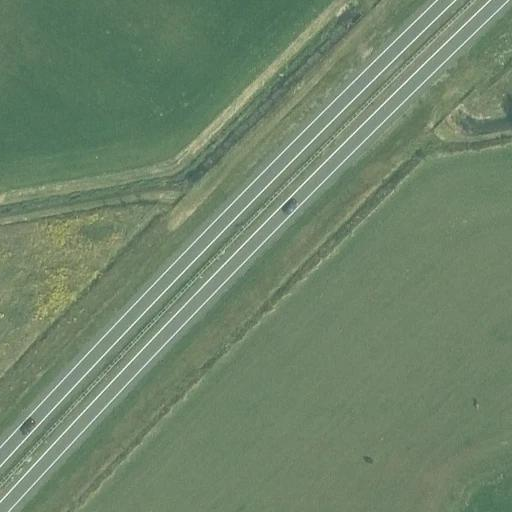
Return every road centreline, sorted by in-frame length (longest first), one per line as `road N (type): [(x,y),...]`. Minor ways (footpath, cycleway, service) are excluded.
road 1 (trunk): [(5,511),(299,196),(496,0)]
road 2 (trunk): [(451,0),(265,180),(0,460)]
